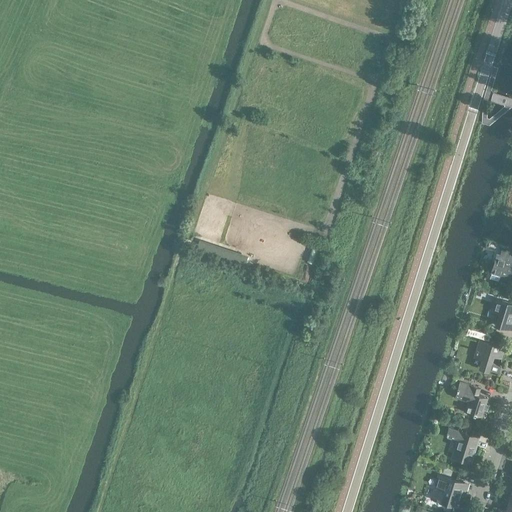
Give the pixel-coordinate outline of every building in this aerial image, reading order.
[(248,256),(199,240),(196,249),(245,265),(248,256)] [(315,262),(318,246),(312,246),(309,261),(315,262)] [(497,253),(492,271),(490,277),(511,284),(511,281),(511,251),(502,248),(500,254),(497,253)] [(511,328),(511,301),(495,297),(491,308),(499,311),(496,323),(511,328)] [(480,339),(475,355),(483,358),(481,366),(499,372),(501,367),(493,362),(493,360),(494,354),(501,356),(505,346),(480,339)] [(481,388),(459,381),(454,397),(467,401),(464,410),(482,416),(488,397),(479,394),(481,388)] [(460,430),(449,427),(447,433),(448,433),(447,437),(457,440),(452,455),(471,461),(479,436),(460,430)] [(453,468),(444,466),(443,472),(451,474),(453,468)] [(457,505),(461,494),(465,481),(439,473),(431,497),(436,498),(436,499),(438,500),(438,499),(457,505)]
